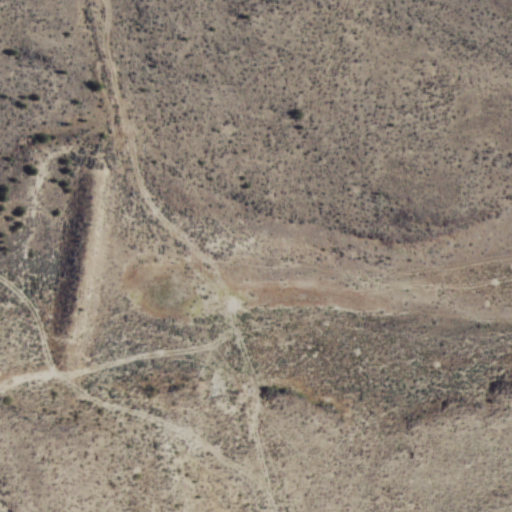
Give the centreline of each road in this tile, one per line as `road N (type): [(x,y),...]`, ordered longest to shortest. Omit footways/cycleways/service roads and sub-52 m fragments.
road 1 (track): [(197,474),(234,310),(145,164),(114,0)]
road 2 (track): [(0,347),(197,474),(225,511)]
